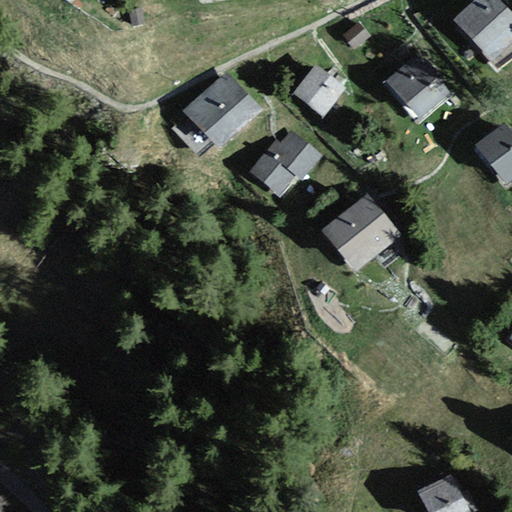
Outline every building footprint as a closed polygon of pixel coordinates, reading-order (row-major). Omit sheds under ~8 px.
[(36,0),(54,13),(64,0),(36,0)] [(511,30),(481,0),(468,0),(442,26),(480,64),(511,32),(511,30)] [(413,58),(374,82),(399,123),(438,99),(413,58)] [(333,92),(301,68),(277,99),(310,124),(333,92)] [(220,76),(160,113),(184,151),(244,113),(220,76)] [(511,155),(497,129),(462,149),(486,189),(511,174),(511,155)] [(285,130),(267,149),(296,179),(315,161),(285,130)] [(255,157),(239,175),(268,200),(284,182),(255,157)] [(356,196),(306,233),(336,273),(386,236),(356,196)] [(511,314),(493,342),(511,355),(511,314)] [(511,431),(500,445),(511,455),(511,431)] [(458,511),(446,479),(408,494),(415,511),(458,511)]
